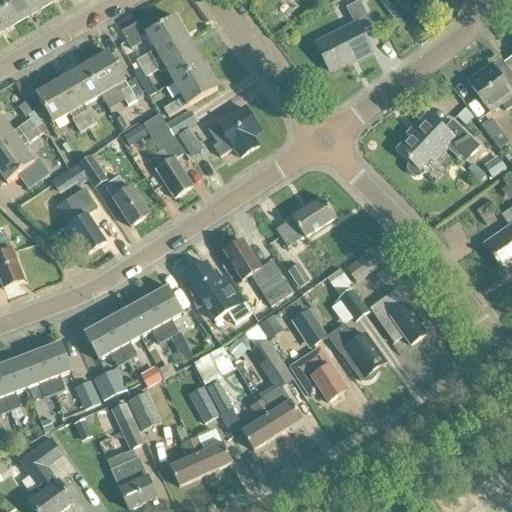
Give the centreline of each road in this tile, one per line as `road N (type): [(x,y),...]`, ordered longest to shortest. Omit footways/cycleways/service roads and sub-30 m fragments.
road 1 (residential): [(0,329),(83,297),(324,144)]
road 2 (tertiary): [(259,511),(353,465),(507,358)]
road 3 (residential): [(507,358),(426,248),(324,144)]
road 4 (residential): [(324,144),(448,52),(484,0)]
road 5 (residential): [(324,144),(215,0)]
road 6 (residential): [(0,72),(124,0)]
